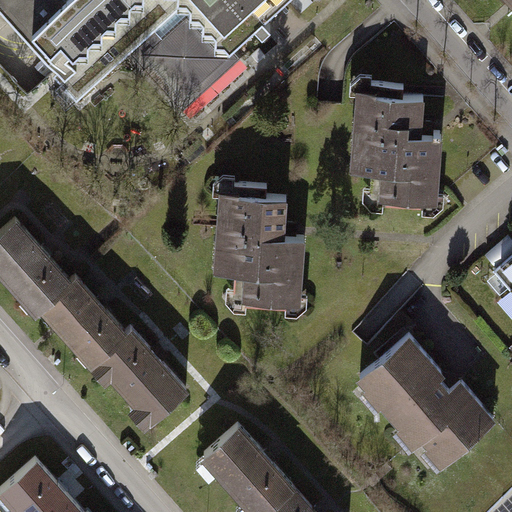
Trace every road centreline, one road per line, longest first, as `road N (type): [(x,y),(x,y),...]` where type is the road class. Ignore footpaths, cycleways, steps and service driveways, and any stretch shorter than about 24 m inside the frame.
road 1 (residential): [(152,511),(48,398)]
road 2 (residential): [(511,107),(418,0)]
